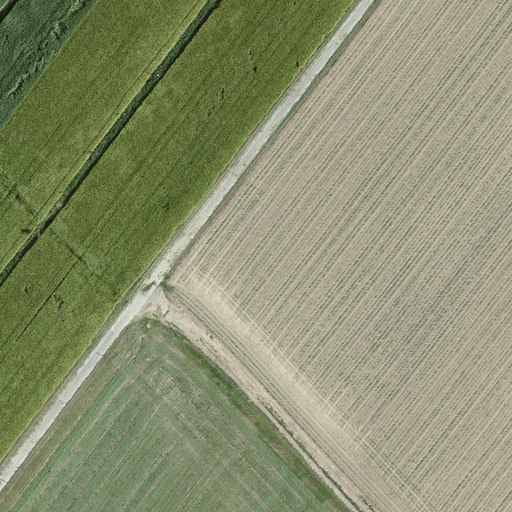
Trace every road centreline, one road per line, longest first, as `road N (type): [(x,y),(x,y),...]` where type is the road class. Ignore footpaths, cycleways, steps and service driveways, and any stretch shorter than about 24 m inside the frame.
road 1 (track): [(0,484),(370,0)]
road 2 (track): [(142,298),(350,511)]
